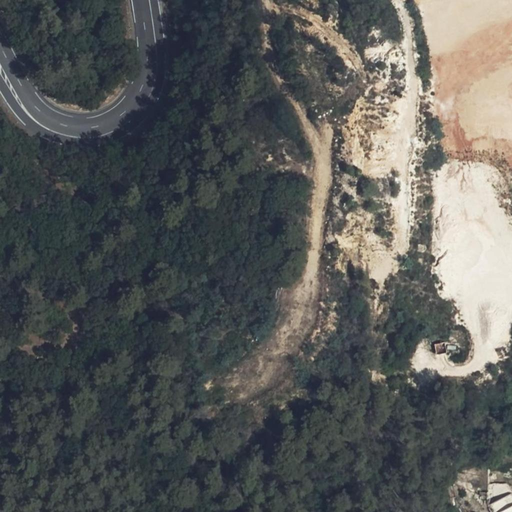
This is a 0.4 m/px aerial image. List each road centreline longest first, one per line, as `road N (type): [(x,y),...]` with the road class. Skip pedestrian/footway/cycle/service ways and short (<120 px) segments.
road 1 (tertiary): [(30,113),(86,136),(132,116),(154,66),(147,0)]
road 2 (track): [(84,321),(48,447),(17,511)]
road 3 (track): [(324,154),(274,67),(263,0)]
